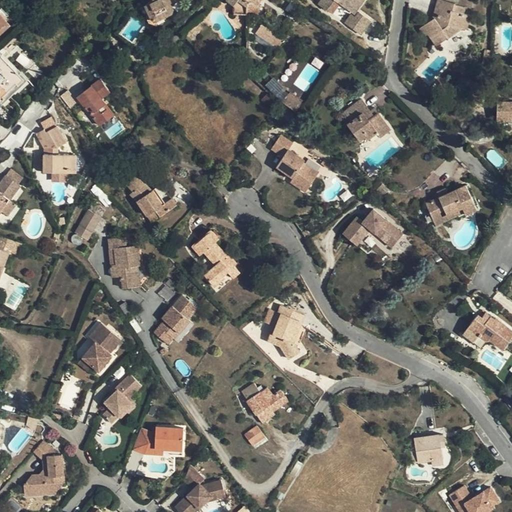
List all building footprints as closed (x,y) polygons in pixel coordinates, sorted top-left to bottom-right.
[(173,8),(170,1),(169,0),(153,0),(146,4),(149,10),(153,18),(158,19),(165,16),(172,12),(173,8)] [(227,0),(234,5),(234,13),(248,13),(247,0),(227,0)] [(247,0),(248,13),(258,14),(260,6),(258,5),(251,0),(247,0)] [(333,3),(334,0),(338,0),(355,12),(362,0),(320,0),(319,2),(328,9),(332,12),(336,5),(333,3)] [(437,20),(434,17),(420,28),(425,35),(429,33),(437,45),(461,28),(466,30),(470,15),(463,13),(465,6),(454,4),(455,2),(445,0),(438,0),(436,11),(439,12),(437,20)] [(0,37),(12,27),(3,18),(7,15),(2,8),(0,9),(0,37)] [(163,22),(165,16),(158,19),(153,18),(149,10),(146,16),(149,23),(157,25),(163,22)] [(261,24),(257,32),(278,46),(283,39),(261,24)] [(275,51),(278,46),(257,32),(253,37),(275,51)] [(134,41),(133,43),(137,46),(142,38),(138,35),(134,41)] [(487,66),(490,50),(485,49),(482,65),(487,66)] [(0,101),(5,96),(4,94),(18,80),(19,82),(25,76),(20,72),(2,53),(0,54),(0,101)] [(22,70),(20,72),(25,76),(19,82),(18,80),(4,94),(5,96),(0,101),(2,103),(29,77),(22,70)] [(105,110),(109,107),(102,97),(110,90),(101,78),(90,87),(85,91),(78,96),(86,107),(90,104),(95,110),(91,113),(100,124),(110,116),(105,110)] [(273,98),(264,91),(260,95),(268,102),(273,98)] [(291,93),(288,98),(298,106),(300,101),(291,93)] [(298,106),(288,98),(285,102),(296,109),(298,106)] [(374,115),(370,110),(362,99),(345,111),(351,120),(348,123),(360,139),(367,135),(369,138),(377,132),(379,136),(389,128),(378,112),(374,115)] [(511,101),(498,101),(498,119),(511,120),(511,101)] [(86,107),(91,113),(95,110),(90,104),(86,107)] [(114,113),(109,107),(105,110),(110,116),(114,113)] [(42,121),(45,128),(47,131),(57,125),(52,116),(42,121)] [(47,131),(45,128),(37,132),(45,145),(48,146),(48,152),(45,152),(45,170),(77,171),(76,153),(59,153),(59,145),(67,141),(57,125),(47,131)] [(306,191),(317,177),(302,166),(303,164),(288,152),(292,146),(280,137),(270,151),(282,159),(275,168),(291,180),(306,191)] [(11,168),(7,174),(21,184),(25,178),(11,168)] [(149,185),(151,184),(134,169),(124,179),(131,185),(129,189),(136,196),(145,209),(155,203),(160,210),(177,199),(172,192),(163,197),(159,190),(155,193),(149,185)] [(10,199),(21,184),(7,174),(0,183),(0,212),(2,210),(10,199)] [(306,191),(291,180),(287,183),(303,194),(306,191)] [(154,182),(151,184),(149,185),(155,193),(159,190),(154,182)] [(448,193),(440,197),(426,203),(430,212),(426,215),(429,223),(434,220),(432,215),(445,209),(448,214),(463,207),(465,211),(466,213),(477,208),(466,185),(448,193)] [(438,192),(440,197),(448,193),(446,188),(438,192)] [(16,203),(10,199),(2,210),(8,215),(16,203)] [(150,216),(160,210),(155,203),(145,209),(150,216)] [(436,224),(465,211),(463,207),(448,214),(445,209),(432,215),(434,220),(436,224)] [(358,217),(345,234),(358,245),(372,229),(394,247),(404,234),(374,209),(363,222),(358,217)] [(75,233),(84,237),(88,239),(91,232),(79,226),(75,233)] [(223,274),(228,270),(234,264),(237,262),(230,253),(227,254),(216,241),(219,238),(211,230),(194,245),(201,254),(205,250),(217,264),(206,274),(215,284),(224,276),(223,274)] [(84,239),(84,237),(75,233),(73,235),(72,237),(72,240),(73,242),(75,245),(78,245),(81,244),(83,242),(84,240),(84,239)] [(0,275),(10,250),(13,252),(17,241),(0,234),(0,275)] [(108,239),(109,247),(114,248),(115,263),(111,264),(113,276),(121,275),(122,280),(123,280),(124,286),(140,285),(137,264),(141,264),(138,244),(127,246),(126,237),(108,239)] [(240,271),(234,264),(228,270),(234,277),(240,271)] [(197,307),(182,294),(172,306),(162,318),(164,320),(153,333),(161,339),(166,333),(173,338),(189,320),(187,318),(197,307)] [(133,311),(126,301),(120,304),(127,315),(133,311)] [(305,313),(282,304),(279,311),(271,307),(266,321),(274,324),(271,331),(268,339),(281,344),(290,357),(300,350),(295,341),(292,338),(297,325),(300,327),(305,313)] [(486,321),(482,317),(479,314),(464,333),(481,346),(486,339),(492,339),(504,348),(511,337),(511,330),(495,317),(494,318),(490,315),(486,321)] [(120,339),(101,322),(89,335),(94,340),(81,355),(97,370),(107,359),(105,357),(108,353),(120,339)] [(295,341),(300,327),(297,325),(292,338),(295,341)] [(166,333),(161,339),(167,344),(173,338),(166,333)] [(142,384),(131,372),(117,386),(119,388),(113,393),(105,401),(112,407),(104,414),(113,422),(121,414),(134,401),(130,397),(132,394),(142,384)] [(263,422),(271,416),(269,412),(273,409),(274,411),(289,400),(282,389),(274,395),(268,387),(261,392),(255,383),(243,391),(249,399),(248,400),(263,422)] [(139,401),(132,394),(130,397),(134,401),(121,414),(123,417),(130,409),(132,411),(137,405),(136,404),(139,401)] [(260,423),(247,432),(254,442),(267,433),(260,423)] [(150,429),(141,426),(133,447),(147,452),(150,441),(156,441),(156,445),(183,446),(184,425),(157,424),(156,430),(150,429)] [(418,461),(432,459),(443,458),(441,446),(445,445),(444,434),(439,435),(439,434),(415,438),(418,461)] [(156,441),(150,441),(147,452),(183,453),(183,446),(156,445),(156,441)] [(52,453),(40,442),(31,452),(41,462),(41,472),(44,473),(41,479),(38,477),(30,477),(21,486),(31,487),(30,496),(50,495),(59,484),(59,457),(52,456),(52,453)] [(206,478),(192,464),(186,480),(195,489),(179,507),(183,511),(191,511),(200,505),(202,507),(209,499),(229,493),(223,479),(205,483),(203,481),(206,478)] [(464,484),(449,493),(460,511),(466,511),(470,510),(470,511),(483,511),(493,506),(492,505),(499,500),(491,486),(472,497),(464,484)] [(30,496),(31,487),(21,486),(22,497),(30,496)]
